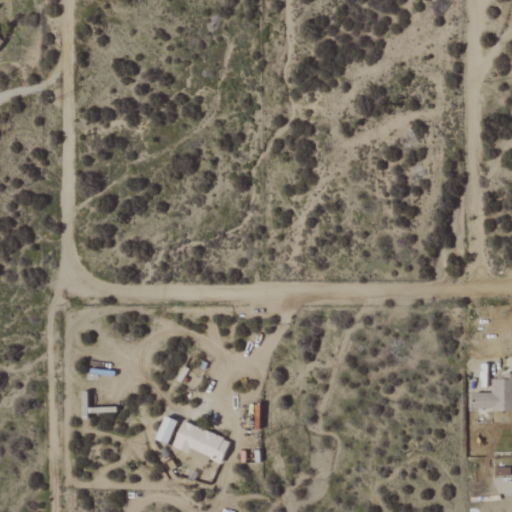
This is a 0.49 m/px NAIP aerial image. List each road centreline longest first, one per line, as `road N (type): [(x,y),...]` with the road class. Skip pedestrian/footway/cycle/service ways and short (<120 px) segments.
road 1 (residential): [(67,285),(107,297),(511,292)]
road 2 (track): [(472,0),(475,293)]
road 3 (track): [(67,285),(69,0)]
